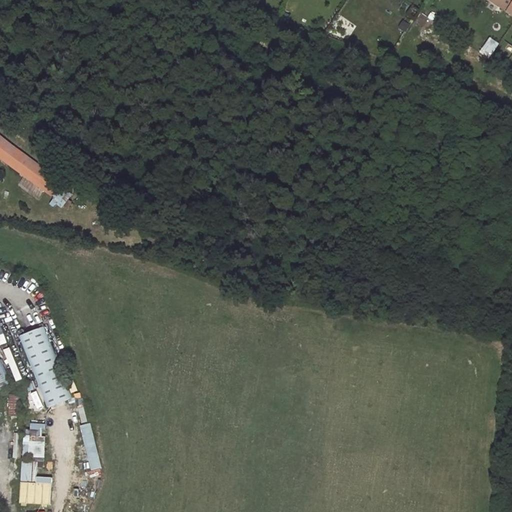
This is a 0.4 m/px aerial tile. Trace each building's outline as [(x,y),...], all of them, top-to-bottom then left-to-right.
[(511,0),(488,0),(511,15),(511,0)] [(479,52),(488,58),(498,44),(489,38),(479,52)] [(0,159),(10,168),(21,154),(0,138),(0,159)] [(51,178),(21,154),(10,168),(40,191),(51,178)] [(41,328),(18,338),(50,407),(73,396),(41,328)] [(0,358),(0,389),(12,384),(0,358)] [(90,423),(79,426),(85,454),(80,455),(84,472),(101,468),(90,423)] [(22,439),(22,457),(44,457),(44,439),(22,439)] [(20,462),(20,482),(35,482),(36,462),(20,462)] [(20,483),(19,504),(50,505),(50,484),(20,483)]
